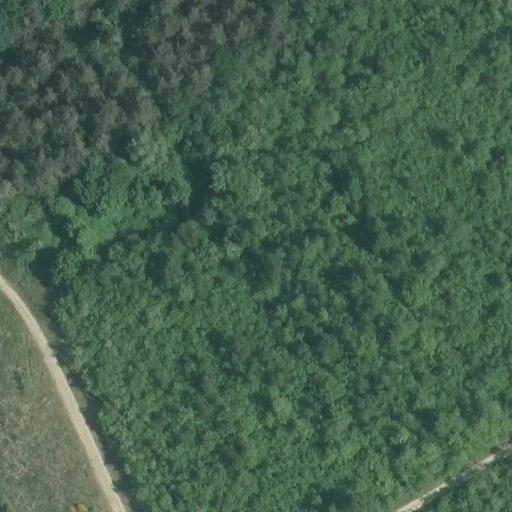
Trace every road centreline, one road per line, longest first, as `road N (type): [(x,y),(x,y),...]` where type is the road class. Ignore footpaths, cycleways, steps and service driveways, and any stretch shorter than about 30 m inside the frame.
road 1 (track): [(106,511),(67,396),(24,307),(0,280)]
road 2 (track): [(406,511),(511,451)]
